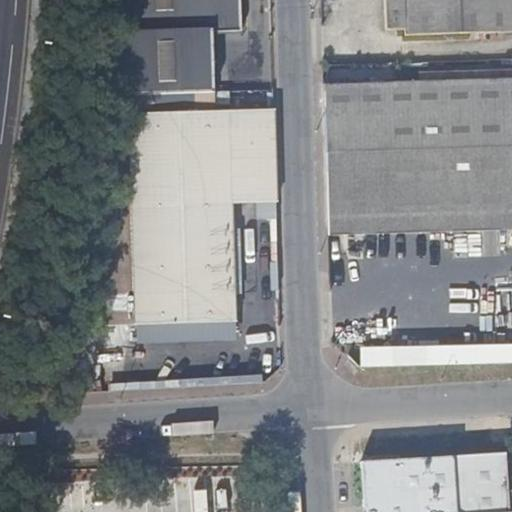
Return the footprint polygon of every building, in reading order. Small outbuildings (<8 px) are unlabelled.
[(116,0),(111,96),(212,91),(211,39),(240,37),(239,0),(116,0)] [(511,0),(383,0),(384,29),(405,28),(405,34),(511,28),(511,0)] [(511,79),(323,85),(327,224),(488,218),(511,217),(511,79)] [(271,111),(127,115),(132,242),(135,324),(230,320),(227,204),(274,202),(271,111)] [(511,344),(363,346),(364,366),(511,363),(511,344)] [(511,511),(511,494),(506,495),(503,457),(358,465),(361,511),(364,511),(363,511),(511,511)]
